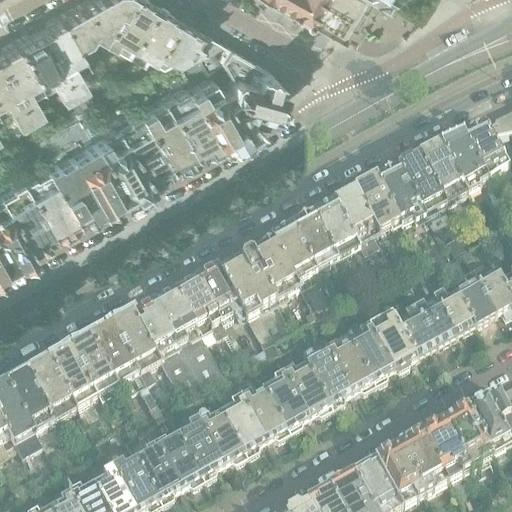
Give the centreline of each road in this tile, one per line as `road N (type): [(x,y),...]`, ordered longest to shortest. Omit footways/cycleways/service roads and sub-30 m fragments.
road 1 (tertiary): [(0,357),(511,78)]
road 2 (tertiary): [(350,111),(0,306)]
road 3 (residential): [(511,364),(249,511)]
road 4 (residential): [(350,111),(317,64),(202,0)]
road 5 (tertiary): [(507,28),(350,111)]
